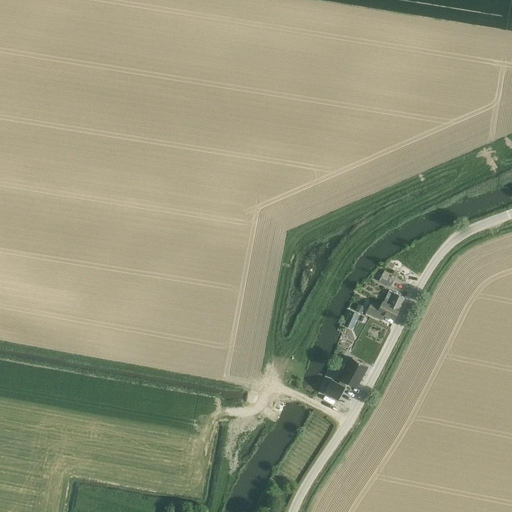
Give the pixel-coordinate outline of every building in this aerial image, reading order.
[(378,274),(375,280),(379,282),(379,281),(391,287),(393,281),(378,274)] [(384,303),(399,310),(405,298),(396,294),(390,291),(389,290),(384,302),(384,303)] [(367,312),(370,314),(379,318),(381,313),(395,320),(399,310),(384,303),(382,307),(372,302),(367,312)] [(359,304),(356,310),(359,312),(362,313),(363,310),(365,307),(359,304)] [(351,310),(344,326),(352,329),(359,314),(351,310)] [(332,379),(324,393),(339,401),(346,387),(345,386),(347,382),(357,388),(369,367),(352,358),(341,379),(342,379),(339,383),(332,379)]
